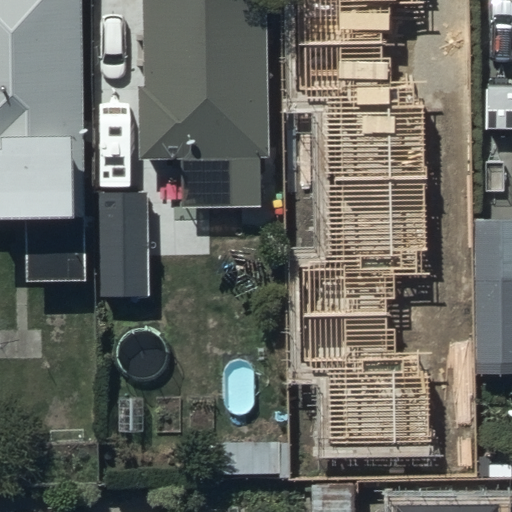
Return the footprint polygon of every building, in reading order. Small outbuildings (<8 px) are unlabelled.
[(88,271),(82,0),(0,0),(0,203),(19,203),(20,272),(88,271)] [(266,147),(262,0),(138,0),(141,73),(131,74),(134,152),(179,150),(180,199),(257,197),(256,147),(266,147)] [(464,0),(317,0),(317,50),(322,50),(322,78),(333,78),(333,165),(375,165),(376,188),(445,187),(444,105),(466,105),(464,0)] [(330,185),(282,185),(282,269),(298,269),(298,323),(360,323),(360,266),(330,266),(330,185)] [(146,186),(96,187),(99,288),(149,287),(146,186)] [(473,341),(469,246),(449,246),(449,203),(409,203),(409,235),(421,234),(421,341),(473,341)] [(511,213),(472,214),(474,354),(511,353),(511,213)] [(310,480),(309,511),(358,511),(358,480),(310,480)] [(500,511),(500,503),(396,504),(396,511),(500,511)]
